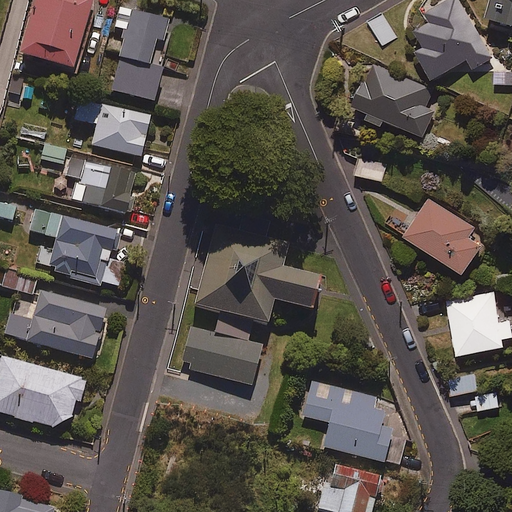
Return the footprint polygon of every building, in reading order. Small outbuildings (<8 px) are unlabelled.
[(91,0),(33,0),(19,51),(72,67),(91,0)] [(495,53),(460,0),(441,0),(425,11),(430,19),(415,29),(425,44),(418,49),(435,76),(468,55),(475,65),(495,53)] [(511,0),(491,0),(487,17),(511,23),(511,0)] [(168,17),(118,6),(114,27),(124,29),(112,90),(156,99),(163,65),(150,62),(155,37),(163,39),(168,17)] [(396,36),(382,14),(370,21),(385,44),(396,36)] [(434,88),(373,62),(355,103),(370,109),(367,116),(382,123),(385,117),(425,134),(436,110),(426,105),(434,88)] [(511,68),(495,68),(494,82),(511,82),(511,68)] [(149,116),(79,99),(74,118),(96,123),(91,144),(140,156),(149,116)] [(67,149),(44,144),(41,159),(63,164),(67,149)] [(135,172),(71,155),(66,174),(77,177),(71,199),(124,213),(135,172)] [(386,166),(360,159),(356,173),(382,181),(386,166)] [(474,226),(426,198),(405,234),(466,270),(482,243),(469,235),(474,226)] [(0,216),(12,219),(16,206),(0,201),(0,216)] [(116,229),(36,206),(29,230),(55,237),(45,269),(100,285),(116,229)] [(288,234),(211,214),(188,305),(269,326),(275,302),(312,311),(321,276),(280,266),(288,234)] [(36,279),(0,270),(0,285),(33,293),(36,279)] [(105,308),(40,290),(32,319),(9,312),(3,333),(91,358),(105,308)] [(448,299),(457,351),(505,343),(503,336),(511,335),(511,329),(510,319),(500,321),(495,291),(448,299)] [(85,379),(0,355),(0,410),(52,426),(71,415),(75,399),(79,400),(85,379)] [(478,389),(475,373),(450,377),(453,393),(478,389)] [(375,397),(311,381),(302,415),(328,422),(322,445),(399,465),(405,439),(390,435),(392,428),(380,425),(384,410),(372,407),(375,397)] [(499,406),(497,391),(476,394),(478,409),(499,406)] [(369,511),(381,474),(330,459),(316,506),(336,511),(369,511)] [(21,494),(0,488),(0,511),(53,511),(55,507),(20,498),(21,494)]
